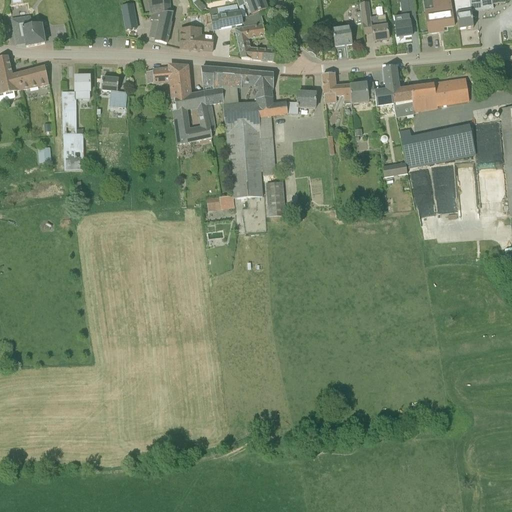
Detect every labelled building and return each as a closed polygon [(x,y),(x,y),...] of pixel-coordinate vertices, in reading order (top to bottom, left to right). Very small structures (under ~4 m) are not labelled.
[(149,0),(151,16),(153,16),(170,14),(168,0),(149,0)] [(236,0),(239,8),(242,7),(247,5),(252,16),(258,14),(258,13),(267,10),(262,0),(248,0),(247,1),(246,0),(236,0)] [(397,39),(412,37),(410,23),(416,22),(412,0),(407,0),(408,3),(407,3),(409,17),(394,19),(395,24),(397,39)] [(429,35),(439,33),(439,30),(443,30),(443,29),(454,28),(449,0),(432,0),(424,1),(426,13),(429,35)] [(465,0),(454,2),(458,31),(473,28),(471,13),(469,0),(465,0)] [(469,0),(471,13),(488,10),(492,10),(492,5),(491,5),(490,0),(469,0)] [(198,1),(192,6),(200,14),(206,9),(198,1)] [(370,18),(369,3),(359,5),(360,13),(362,24),(363,29),(372,28),(374,42),(388,40),(387,28),(386,28),(385,21),(377,22),(376,17),(370,18)] [(130,5),(121,6),(126,31),(138,29),(135,17),(132,17),(130,5)] [(209,10),(210,18),(226,15),(225,12),(218,13),(217,9),(209,10)] [(226,15),(210,18),(213,33),(243,27),(240,12),(226,15)] [(171,14),(170,14),(153,16),(152,21),(159,23),(155,42),(166,45),(171,14)] [(244,29),(262,26),(258,14),(252,16),(242,19),(244,29)] [(32,26),(30,18),(12,21),(17,45),(25,44),(26,48),(45,44),(41,24),(32,26)] [(275,63),(276,51),(263,50),(251,48),(249,40),(253,39),(265,37),(264,29),(262,29),(262,26),(244,29),(235,31),(241,60),(275,63)] [(335,48),(352,46),(349,29),(333,31),(335,48)] [(212,53),(214,39),(208,38),(201,37),(201,30),(181,32),(181,50),(212,53)] [(316,57),(319,50),(313,46),(309,53),(316,57)] [(0,95),(3,95),(33,89),(29,73),(12,77),(8,58),(0,59),(0,95)] [(175,101),(191,97),(187,68),(169,67),(169,70),(153,71),(153,73),(154,83),(154,84),(171,83),(172,100),(175,100),(175,101)] [(45,69),(29,73),(33,89),(49,86),(45,69)] [(223,72),(223,71),(201,69),(204,94),(206,107),(211,106),(223,106),(222,89),(223,72)] [(391,90),(398,90),(396,69),(385,70),(387,91),(374,93),(375,101),(375,107),(392,104),(391,90)] [(223,72),(222,89),(241,89),(241,85),(240,72),(237,72),(223,71),(223,72)] [(273,75),(240,72),(240,74),(241,85),(241,88),(254,88),(256,100),(271,99),(270,92),(270,91),(273,91),(273,76),(273,75)] [(154,83),(153,73),(146,74),(147,84),(154,83)] [(343,96),(343,104),(351,104),(349,86),(335,87),(334,75),(322,76),(324,104),(326,104),(335,103),(336,103),(335,96),(343,96)] [(90,99),(90,78),(75,78),(75,97),(76,100),(90,99)] [(126,109),(126,97),(117,96),(119,80),(102,79),(101,91),(112,92),(110,107),(110,113),(114,114),(115,110),(120,110),(120,109),(126,109)] [(418,88),(398,90),(391,90),(392,104),(393,104),(396,119),(404,117),(403,112),(407,111),(406,102),(411,102),(412,111),(469,103),(466,81),(418,88)] [(373,84),(349,86),(351,104),(352,106),(369,104),(369,101),(375,101),(374,93),(373,84)] [(77,135),(76,100),(75,97),(67,97),(67,93),(61,94),(64,173),(84,172),(83,135),(77,135)] [(211,134),(206,108),(206,107),(204,94),(197,95),(200,116),(198,117),(200,129),(188,130),(185,109),(192,108),(191,97),(175,101),(176,111),(173,111),(177,147),(190,145),(201,142),(212,140),(211,134)] [(286,104),(287,115),(297,115),(298,109),(315,109),(316,94),(298,94),(297,105),(286,104)] [(271,99),(256,100),(256,105),(258,104),(259,118),(270,117),(287,115),(286,104),(273,106),(271,100),(271,99)] [(261,159),(259,118),(258,104),(256,105),(226,106),(232,197),(232,198),(232,200),(233,200),(261,198),(259,159),(261,159)] [(509,201),(511,200),(511,108),(501,109),(509,201)] [(259,118),(261,159),(262,177),(274,176),(270,117),(259,118)] [(407,139),(400,141),(405,164),(406,169),(453,160),(456,159),(456,160),(475,155),(470,126),(411,139),(407,139)] [(410,131),(399,133),(400,141),(407,139),(411,139),(410,131)] [(40,165),(53,164),(52,149),(40,149),(40,165)] [(406,169),(405,164),(383,168),(384,179),(407,175),(406,169)] [(283,182),(265,183),(267,217),(285,216),(283,182)] [(206,201),(206,200),(208,212),(234,210),(233,200),(232,200),(232,198),(232,197),(206,201)]
